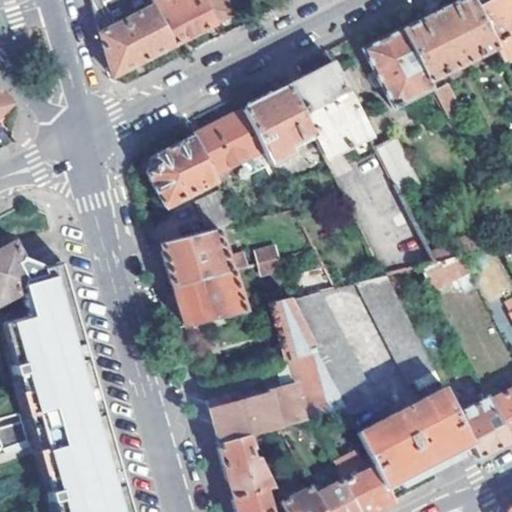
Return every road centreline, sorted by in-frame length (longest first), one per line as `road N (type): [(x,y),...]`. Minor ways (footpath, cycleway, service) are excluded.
road 1 (tertiary): [(176,511),(87,201),(82,140)]
road 2 (residential): [(82,140),(353,0)]
road 3 (tertiary): [(82,140),(49,7)]
